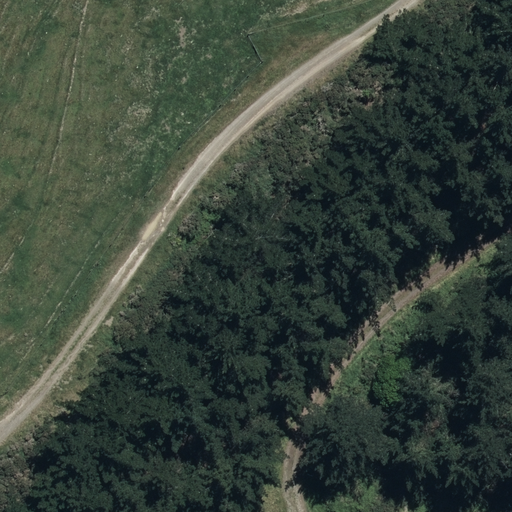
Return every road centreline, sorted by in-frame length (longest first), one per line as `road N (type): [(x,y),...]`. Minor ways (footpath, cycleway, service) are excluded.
road 1 (track): [(413,0),(216,151),(57,375),(0,430)]
road 2 (track): [(284,511),(283,446),(318,357),(366,307),(511,217)]
